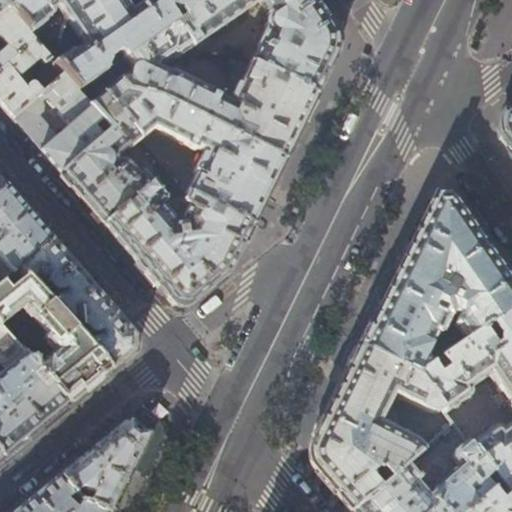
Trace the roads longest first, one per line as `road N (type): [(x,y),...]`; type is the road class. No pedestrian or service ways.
road 1 (residential): [(176,350),(0,145)]
road 2 (secondary): [(234,422),(341,211)]
road 3 (residential): [(0,493),(176,350)]
road 4 (residential): [(341,211),(176,350)]
road 5 (residential): [(409,75),(511,223)]
road 6 (secondary): [(341,211),(409,75)]
